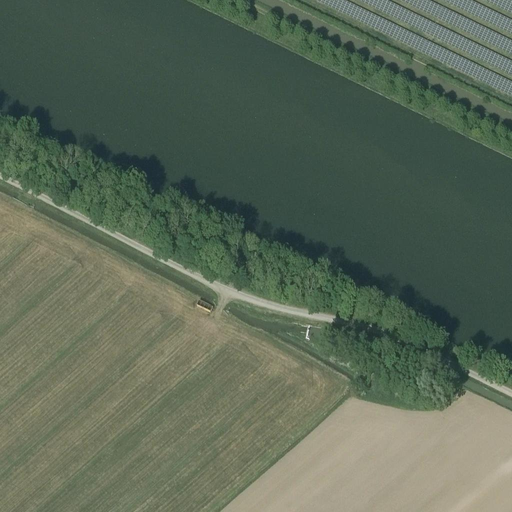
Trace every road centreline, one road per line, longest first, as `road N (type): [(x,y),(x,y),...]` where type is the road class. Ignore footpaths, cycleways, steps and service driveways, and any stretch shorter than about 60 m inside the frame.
road 1 (track): [(511,399),(365,330),(245,303),(0,180)]
road 2 (track): [(239,0),(511,132)]
